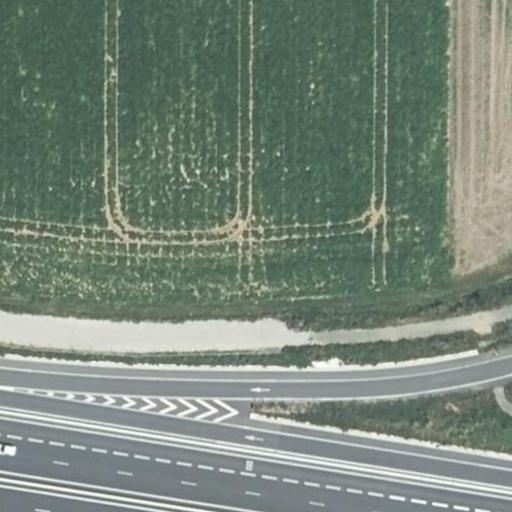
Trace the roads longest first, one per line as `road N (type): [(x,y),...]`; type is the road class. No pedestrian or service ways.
road 1 (track): [(0,305),(173,318),(356,310),(448,296),(511,269)]
road 2 (trunk): [(511,478),(0,397)]
road 3 (trunk): [(511,364),(355,389),(0,376)]
road 4 (trunk): [(371,511),(0,453)]
